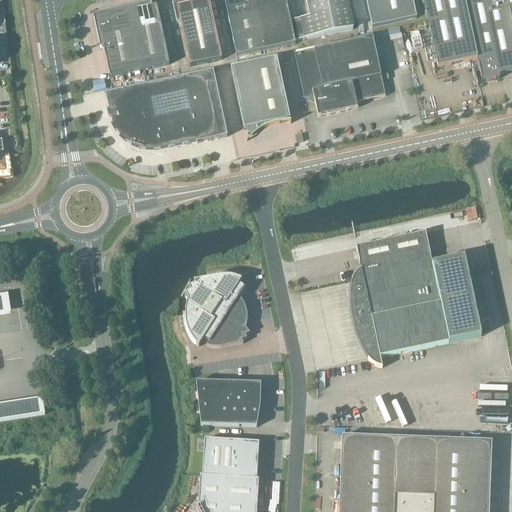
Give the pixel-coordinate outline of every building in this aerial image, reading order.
[(194,0),(186,0),(172,3),(177,23),(180,23),(190,67),(222,61),(209,1),(195,4),(194,0)] [(224,0),(228,19),(258,12),(254,0),(224,0)] [(254,0),(258,12),(262,32),(266,51),(295,45),(295,43),(291,22),(285,0),(254,0)] [(300,20),(291,22),(295,43),(304,41),(353,31),(346,0),(305,0),(310,19),(300,21),(300,20)] [(366,0),(372,29),(416,19),(412,0),(366,0)] [(437,69),(477,60),(464,0),(422,0),(433,48),(437,69)] [(511,0),(464,0),(477,60),(482,83),(500,80),(499,76),(511,72),(511,0)] [(140,10),(129,13),(142,72),(170,66),(157,7),(152,8),(152,7),(144,9),(140,10)] [(228,19),(233,38),(262,32),(258,12),(228,19)] [(142,72),(129,13),(119,15),(119,14),(114,15),(114,16),(109,17),(102,18),(103,20),(101,24),(98,24),(100,32),(103,44),(104,48),(110,78),(142,72)] [(262,32),(233,38),(237,57),(266,51),(262,32)] [(372,38),(294,55),(304,98),(304,101),(314,99),(315,102),(318,118),(348,112),(358,109),(356,104),(385,97),(384,93),(382,82),(389,81),(386,69),(379,70),(376,56),(374,45),(372,38)] [(246,142),(247,142),(249,140),(252,137),(254,135),(256,133),(258,132),(260,131),(262,130),(264,129),(267,128),(269,127),(272,126),(274,125),(276,125),(279,124),(279,122),(287,121),(287,124),(291,125),(277,59),(231,69),(244,131),(247,130),(252,136),(250,137),(249,139),(248,140),(246,142)] [(213,73),(105,96),(108,109),(109,112),(109,113),(109,114),(109,115),(109,116),(109,117),(110,117),(110,118),(110,119),(110,120),(110,121),(111,121),(111,122),(111,123),(111,124),(112,125),(112,126),(113,127),(113,128),(114,129),(114,130),(115,131),(115,132),(116,133),(117,134),(117,135),(118,135),(118,136),(119,137),(120,138),(120,139),(121,139),(122,140),(123,141),(124,142),(125,143),(126,144),(127,144),(127,145),(128,145),(129,146),(130,146),(131,147),(132,147),(132,148),(133,148),(134,148),(134,149),(135,149),(136,149),(137,150),(138,150),(139,151),(140,151),(141,151),(142,151),(143,152),(144,152),(145,152),(146,152),(147,152),(148,152),(149,152),(150,152),(151,152),(152,152),(153,152),(154,152),(155,152),(156,152),(157,152),(158,152),(159,152),(160,152),(161,152),(162,152),(163,151),(164,151),(165,151),(166,151),(167,151),(168,150),(169,150),(170,150),(220,139),(227,138),(216,84),(213,73)] [(302,136),(295,137),(297,144),(303,143),(302,136)] [(425,234),(356,249),(361,271),(359,272),(357,273),(356,275),(355,276),(354,278),(353,280),(352,281),(352,282),(351,284),(351,291),(350,299),(350,308),(351,318),(353,327),(357,340),(362,354),(368,362),(377,368),(382,369),(380,359),(449,345),(481,338),(464,259),(432,266),(430,257),(430,253),(429,253),(425,237),(426,237),(425,234)] [(199,348),(204,340),(210,344),(239,299),(245,289),(239,286),(242,282),(239,280),(236,279),(233,279),(229,278),(226,278),(223,278),(220,278),(217,279),(209,280),(194,284),(195,284),(195,287),(189,290),(191,293),(185,297),(185,298),(186,297),(189,302),(187,307),(186,311),(185,316),(185,320),(186,323),(186,327),(187,330),(188,334),(190,337),(192,340),(194,343),(196,346),(199,348)] [(239,299),(210,344),(207,348),(209,349),(210,350),(213,350),(214,350),(216,350),(217,350),(218,350),(220,350),(222,349),(224,349),(243,345),(243,344),(242,344),(242,342),(247,340),(247,339),(246,339),(245,337),(250,334),(249,334),(246,329),(246,328),(246,327),(247,325),(247,324),(247,322),(247,320),(247,319),(247,317),(247,316),(247,315),(247,313),(246,312),(246,310),(245,308),(245,307),(244,305),(243,304),(242,302),(241,301),(240,300),(239,299)] [(199,405),(201,405),(201,415),(200,415),(201,427),(257,428),(260,408),(260,407),(259,406),(259,403),(260,403),(261,385),(210,384),(210,388),(197,388),(199,405)] [(489,511),(492,443),(342,438),(338,511),(489,511)] [(197,511),(196,510),(194,511),(256,511),(259,481),(256,481),(259,445),(204,441),(202,478),(200,477),(197,511)]
